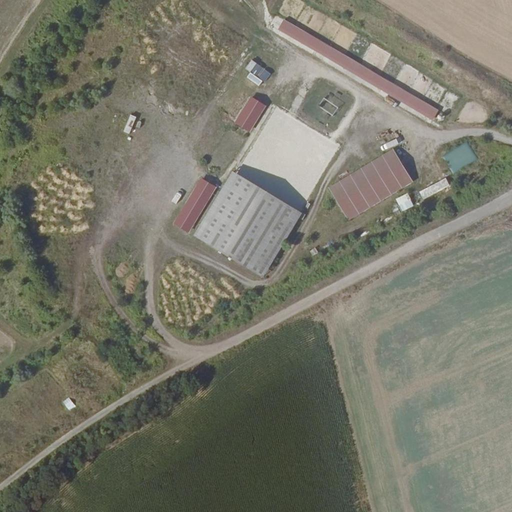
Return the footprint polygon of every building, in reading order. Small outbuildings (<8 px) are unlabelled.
[(167,0),(156,19),(168,26),(181,5),(183,0),(216,0),(194,41),(205,47),(216,28),(232,0),(167,0)] [(279,19),(272,30),(438,131),(444,119),(398,91),(334,52),(279,19)] [(250,72),(246,78),(261,87),(270,72),(251,60),(245,69),(250,72)] [(223,146),(235,153),(266,102),(255,94),(223,146)] [(266,102),(235,153),(187,232),(256,275),(264,260),(304,195),(335,144),(266,102)] [(442,157),(454,174),(477,158),(466,141),(442,157)] [(396,150),(328,184),(346,220),(413,186),(396,150)] [(422,199),(450,187),(446,178),(418,191),(422,199)] [(399,204),(402,211),(413,207),(410,199),(399,204)] [(69,397),(63,402),(70,411),(76,406),(69,397)]
